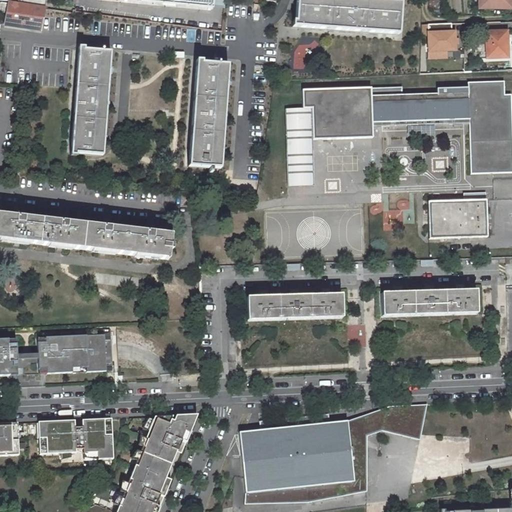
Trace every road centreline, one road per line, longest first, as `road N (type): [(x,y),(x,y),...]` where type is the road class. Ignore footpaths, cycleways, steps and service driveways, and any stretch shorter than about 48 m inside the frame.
road 1 (unknown): [(224,396),(222,294),(233,276),(511,265)]
road 2 (residential): [(511,384),(224,396)]
road 3 (unknown): [(0,255),(183,268),(184,222),(159,216)]
road 4 (residential): [(0,31),(233,51),(247,44)]
road 5 (residential): [(224,396),(0,406)]
road 6 (unknown): [(159,216),(0,198)]
road 7 (unknown): [(103,0),(191,16),(209,16),(219,0)]
road 8 (residential): [(247,44),(240,169)]
road 9 (unclassified): [(178,511),(224,396)]
